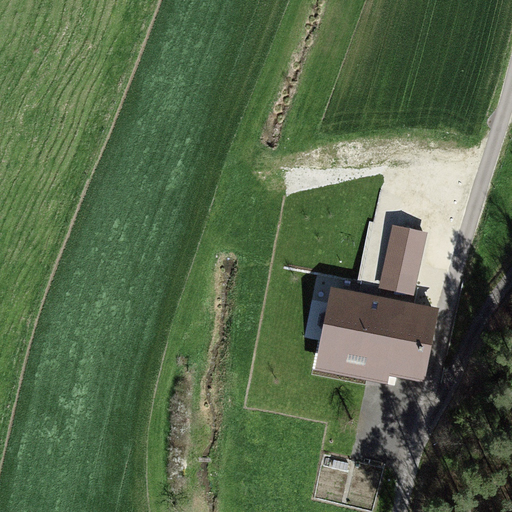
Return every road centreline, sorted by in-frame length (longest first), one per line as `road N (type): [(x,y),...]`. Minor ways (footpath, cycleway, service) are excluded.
road 1 (unclassified): [(511,67),(400,511)]
road 2 (track): [(427,412),(511,292)]
